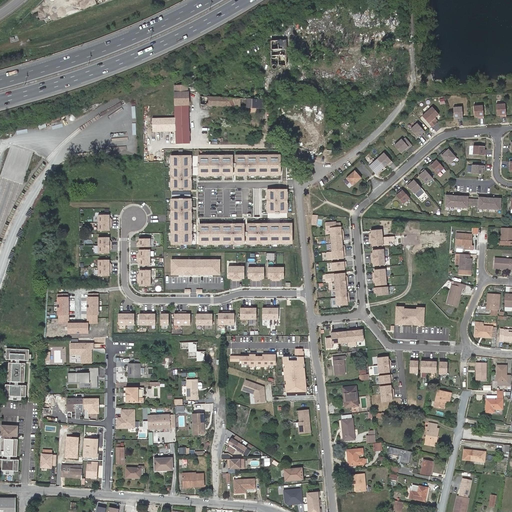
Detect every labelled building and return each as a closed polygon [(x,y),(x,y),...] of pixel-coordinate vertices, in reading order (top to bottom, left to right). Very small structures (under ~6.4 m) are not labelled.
[(287,65),(287,41),(271,41),(271,65),(275,65),(274,66),(273,67),(273,69),(274,70),(275,70),(276,71),(277,70),(278,70),(278,69),(278,67),(277,66),(277,65),(287,65)] [(187,86),(174,86),(175,105),(175,118),(176,132),(176,143),(191,143),(190,105),(189,91),(187,92),(187,86)] [(263,98),(200,95),(200,104),(262,108),(263,98)] [(508,104),(499,104),(500,116),(503,116),(503,117),(509,117),(508,104)] [(434,106),(424,115),(434,126),(438,122),(437,121),(439,119),(437,117),(440,114),(434,106)] [(486,106),(477,106),(478,117),(481,117),(481,119),(487,118),(486,106)] [(466,107),(457,108),(458,119),(461,119),(461,120),(466,120),(466,107)] [(176,132),(175,118),(152,118),(153,132),(176,132)] [(419,123),(412,128),(421,138),(425,134),(424,133),(426,131),(419,123)] [(413,144),(407,136),(404,139),(403,138),(396,144),(403,152),(406,149),(407,149),(413,144)] [(484,148),(473,147),(473,156),(486,157),(486,151),(484,151),(484,148)] [(447,150),(446,149),(442,153),(450,163),(457,157),(450,148),(447,150)] [(386,151),(379,157),(387,165),(389,164),(390,165),(394,161),(386,151)] [(281,155),(235,156),(235,176),(282,175),(281,155)] [(232,157),(197,158),(198,177),(232,176),(232,157)] [(190,158),(170,158),(171,191),(191,190),(190,158)] [(434,161),(429,164),(438,174),(445,168),(437,160),(435,162),(434,161)] [(485,167),(472,166),(472,174),(483,175),(483,172),(484,172),(485,167)] [(422,174),(419,176),(426,184),(433,178),(424,169),(420,172),(422,174)] [(361,178),(354,170),(345,179),(353,187),(361,178)] [(409,182),(405,185),(414,195),(420,189),(413,181),(411,183),(409,182)] [(288,190),(269,190),(270,213),(289,213),(288,190)] [(408,200),(399,190),(395,194),(396,195),(394,198),(402,206),(408,200)] [(468,196),(445,195),(445,206),(467,208),(467,205),(477,206),(477,208),(499,210),(500,198),(478,197),(478,199),(467,199),(468,196)] [(191,200),(171,201),(172,245),(192,245),(191,200)] [(109,215),(97,215),(96,230),(109,231),(109,215)] [(333,221),(322,222),(323,227),(326,227),(327,235),(341,234),(340,230),(338,230),(337,222),(333,222),(333,221)] [(249,225),(247,225),(247,233),(246,233),(246,236),(247,236),(247,244),(249,244),(249,245),(257,245),(257,244),(260,244),(260,245),(268,245),(268,244),(271,244),(271,245),(279,245),(279,243),(282,243),(282,245),(290,244),(290,243),(293,243),(293,224),(290,224),(290,222),(282,223),(282,224),(279,224),(279,223),(271,223),(271,224),(268,224),(268,223),(260,223),(260,224),(258,224),(257,224),(257,223),(249,223),(249,225)] [(244,225),(199,226),(200,245),(244,244),(244,225)] [(379,228),(368,229),(369,233),(367,234),(367,237),(380,236),(379,228)] [(511,241),(511,228),(501,228),(500,246),(507,246),(507,241),(511,241)] [(471,234),(456,233),(455,245),(464,245),(463,250),(472,250),(473,245),(471,245),(471,234)] [(341,234),(327,235),(328,243),(339,242),(339,238),(341,238),(341,234)] [(380,236),(367,237),(368,241),(370,241),(370,245),(381,244),(380,236)] [(108,237),(97,238),(96,253),(109,252),(108,237)] [(149,239),(137,239),(136,247),(149,247),(149,239)] [(339,242),(328,243),(329,251),(342,250),(342,246),(340,246),(339,242)] [(381,248),(370,249),(371,253),(368,253),(369,257),(382,256),(381,248)] [(150,250),(137,250),(137,266),(150,266),(150,250)] [(342,250),(329,251),(329,259),(341,258),(341,254),(342,254),(342,250)] [(470,258),(470,254),(456,254),(455,264),(460,265),(459,275),(471,275),(472,258),(470,258)] [(489,266),(510,267),(510,256),(490,255),(489,266)] [(382,256),(369,257),(369,261),(371,261),(372,265),(383,264),(382,256)] [(343,259),(328,261),(329,269),(342,268),(341,263),(343,263),(343,259)] [(109,260),(97,260),(96,276),(109,276),(109,260)] [(220,260),(171,260),(171,276),(220,276),(220,260)] [(244,266),(227,267),(226,278),(244,277),(244,266)] [(264,268),(246,267),(246,278),(264,278),(264,268)] [(283,267),(267,268),(266,278),(283,278),(283,267)] [(383,268),(372,269),(372,273),(370,273),(371,277),(384,276),(383,268)] [(150,269),(138,270),(138,287),(150,286),(150,269)] [(342,272),(331,273),(331,282),(345,280),(344,277),(343,277),(342,272)] [(384,276),(371,277),(371,281),(373,281),(374,285),(385,284),(384,276)] [(345,280),(331,282),(332,290),(344,288),(343,284),(345,284),(345,280)] [(464,289),(465,285),(452,282),(446,304),(457,306),(462,288),(464,289)] [(386,286),(372,287),(372,291),(374,291),(375,295),(387,294),(386,286)] [(344,288),(332,290),(333,298),(346,296),(346,293),(344,293),(344,288)] [(69,293),(58,293),(58,323),(69,323),(69,293)] [(98,293),(88,293),(87,323),(90,323),(98,323),(98,293)] [(499,311),(501,294),(486,293),(485,310),(492,310),(491,316),(497,316),(498,311),(499,311)] [(346,296),(333,298),(334,306),(345,305),(345,300),(347,300),(346,296)] [(394,306),(394,323),(399,323),(399,324),(404,324),(404,322),(413,322),(413,325),(417,325),(417,323),(423,323),(423,307),(415,307),(415,309),(403,308),(403,306),(394,306)] [(278,308),(261,308),(261,319),(278,319),(278,308)] [(256,319),(256,309),(239,309),(239,320),(256,319)] [(134,314),(117,314),(116,325),(133,325),(134,314)] [(155,314),(138,314),(138,325),(155,325),(155,314)] [(169,314),(159,314),(159,326),(168,325),(169,314)] [(190,314),(174,314),(174,325),(190,325),(190,314)] [(212,314),(195,314),(195,325),(212,325),(212,314)] [(234,314),(217,314),(216,325),(233,325),(234,314)] [(472,336),(494,336),(494,326),(489,326),(480,325),(480,321),(473,321),(472,336)] [(90,323),(69,323),(69,334),(90,333),(90,323)] [(356,328),(352,329),(354,342),(362,341),(361,330),(356,330),(356,328)] [(511,330),(511,329),(500,328),(500,341),(504,341),(511,341),(511,330)] [(354,342),(352,329),(348,329),(349,331),(344,332),(346,343),(354,342)] [(337,344),(346,343),(344,332),(340,332),(339,330),(336,331),(337,344)] [(337,344),(336,331),(332,331),(332,333),(328,333),(329,338),(323,339),(324,348),(330,348),(329,345),(337,344)] [(83,354),(83,363),(94,363),(94,349),(95,349),(95,342),(71,342),(71,354),(83,354)] [(14,399),(17,400),(18,396),(26,397),(27,385),(19,385),(19,382),(25,382),(26,364),(20,363),(20,360),(29,360),(30,349),(7,348),(7,359),(12,359),(11,363),(10,362),(9,381),(10,381),(10,384),(6,384),(5,395),(14,396),(14,399)] [(276,357),(230,355),(230,362),(241,362),(241,365),(250,365),(250,368),(269,368),(269,366),(276,366),(276,357)] [(331,357),(332,360),(333,376),(344,374),(342,360),(342,356),(331,357)] [(304,358),(283,357),(286,396),(308,395),(304,358)] [(387,357),(375,358),(377,374),(388,372),(388,368),(390,368),(389,360),(387,360),(387,357)] [(413,360),(409,360),(408,372),(416,372),(417,358),(413,358),(413,360)] [(427,372),(427,359),(423,359),(423,360),(420,360),(419,372),(427,372)] [(431,359),(427,359),(427,372),(435,372),(435,361),(431,360),(431,359)] [(442,359),(438,359),(438,373),(446,373),(446,361),(442,361),(442,359)] [(475,361),(474,380),(484,380),(485,362),(475,361)] [(495,380),(497,380),(497,384),(509,385),(509,372),(504,372),(504,364),(495,363),(495,380)] [(140,364),(128,364),(128,377),(140,377),(140,364)] [(90,373),(68,373),(68,384),(93,384),(93,386),(99,386),(98,368),(90,368),(90,373)] [(391,374),(377,376),(378,384),(390,383),(389,378),(391,378),(391,374)] [(198,397),(196,378),(186,378),(187,398),(198,397)] [(264,387),(246,381),(243,390),(255,394),(256,403),(266,402),(264,387)] [(390,385),(378,387),(380,402),(391,401),(391,396),(393,396),(392,389),(390,389),(390,385)] [(344,393),(345,406),(353,404),(353,406),(358,406),(355,386),(341,387),(342,393),(344,393)] [(144,388),(125,388),(125,402),(144,403),(144,388)] [(448,402),(449,400),(450,400),(452,392),(439,390),(435,405),(445,408),(447,401),(448,402)] [(485,394),(485,398),(484,411),(493,412),(493,408),(501,408),(501,399),(501,395),(485,394)] [(99,398),(67,398),(67,410),(83,410),(83,408),(89,408),(89,412),(99,412),(99,398)] [(136,408),(122,408),(122,416),(118,416),(118,426),(136,426),(136,408)] [(307,411),(296,411),(298,434),(310,433),(307,411)] [(204,412),(191,412),(193,434),(205,433),(204,412)] [(148,415),(149,434),(177,433),(175,413),(148,415)] [(340,415),(340,419),(343,440),(353,439),(351,418),(350,414),(340,415)] [(425,434),(424,440),(436,443),(439,427),(435,426),(436,422),(428,420),(427,424),(423,423),(421,434),(425,434)] [(13,437),(13,434),(19,435),(19,425),(3,424),(2,434),(5,434),(4,437),(3,437),(2,454),(3,454),(3,457),(0,457),(0,468),(7,469),(7,473),(11,473),(11,469),(20,470),(20,458),(12,458),(12,455),(18,455),(19,438),(13,437)] [(367,443),(372,443),(374,443),(373,434),(365,435),(367,443)] [(79,437),(66,436),(65,458),(78,459),(79,437)] [(239,443),(242,439),(236,436),(234,440),(232,439),(228,445),(230,446),(227,451),(233,454),(236,449),(243,454),(247,448),(239,443)] [(100,439),(85,438),(83,458),(98,459),(100,439)] [(115,463),(124,464),(124,461),(122,460),(123,448),(120,447),(116,447),(115,463)] [(412,452),(389,447),(388,453),(402,456),(400,462),(409,464),(412,452)] [(358,458),(356,448),(345,449),(347,465),(363,463),(367,463),(366,457),(363,458),(358,458)] [(484,452),(470,451),(469,462),(483,463),(484,452)] [(43,454),(41,454),(41,466),(49,467),(50,464),(54,464),(54,463),(57,463),(57,455),(52,454),(43,454)] [(423,457),(420,471),(430,473),(432,459),(423,457)] [(156,471),(173,470),(173,458),(155,458),(156,471)] [(245,458),(228,458),(229,468),(235,468),(235,471),(238,470),(238,468),(245,468),(245,458)] [(93,463),(88,462),(87,475),(96,476),(97,461),(93,460),(93,463)] [(127,475),(141,476),(142,467),(143,467),(144,465),(138,464),(138,466),(127,466),(127,475)] [(61,475),(82,477),(83,466),(62,465),(61,475)] [(304,468),(287,470),(288,481),(306,479),(304,468)] [(184,486),(204,485),(203,472),(196,472),(196,471),(184,472),(184,486)] [(354,484),(356,484),(356,491),(366,490),(364,474),(352,475),(352,483),(354,483),(354,484)] [(246,492),(246,488),(255,488),(255,479),(235,479),(235,493),(246,492)] [(424,498),(427,485),(417,484),(416,490),(410,488),(409,495),(415,496),(424,498)] [(301,488),(283,490),(283,503),(287,506),(302,505),(301,488)] [(466,499),(467,495),(467,492),(460,491),(459,497),(456,497),(454,510),(452,511),(464,511),(467,499),(466,499)] [(321,492),(309,493),(310,511),(322,511),(322,509),(321,509),(320,496),(321,496),(321,492)] [(16,511),(17,502),(17,497),(0,497),(0,511),(16,511)] [(393,509),(400,511),(401,505),(402,500),(395,499),(394,504),(393,509)]
